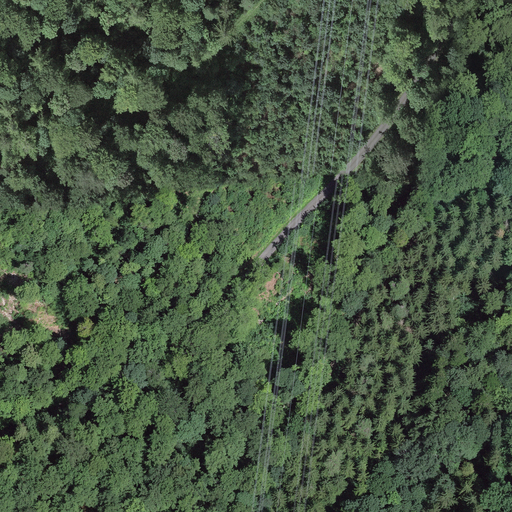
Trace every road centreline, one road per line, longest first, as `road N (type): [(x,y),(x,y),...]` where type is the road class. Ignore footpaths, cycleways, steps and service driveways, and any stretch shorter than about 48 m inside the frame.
road 1 (track): [(264,511),(377,280),(496,178),(433,296),(401,445)]
road 2 (track): [(0,437),(184,345),(396,113),(466,0)]
road 3 (track): [(260,0),(222,43),(207,190),(181,245),(159,272),(73,328),(35,421)]
road 4 (track): [(511,411),(450,478),(431,511)]
